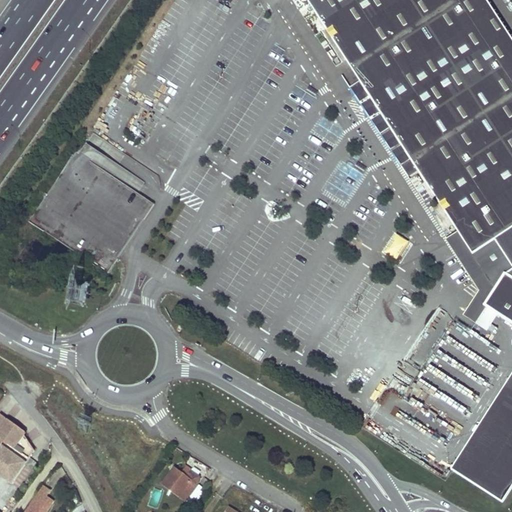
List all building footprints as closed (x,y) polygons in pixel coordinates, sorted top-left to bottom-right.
[(307,0),(327,29),(361,81),(350,88),(407,176),(418,169),(459,231),(496,288),(485,305),(496,312),(511,322),(511,374),(451,469),(502,501),(511,485),(511,40),(486,1),(485,0),(307,0)] [(126,154),(94,133),(87,142),(79,154),(76,152),(29,222),(38,228),(107,275),(128,244),(155,205),(138,193),(145,182),(137,177),(118,165),(126,154)] [(496,288),(459,231),(448,238),(480,292),(465,316),(475,321),(485,305),(496,288)] [(397,262),(409,243),(394,234),(382,253),(397,262)] [(496,312),(485,305),(475,321),(486,328),(496,312)] [(476,408),(497,367),(488,363),(492,355),(486,352),(490,344),(453,325),(423,382),(432,387),(434,384),(440,387),(439,390),(457,400),(458,398),(476,408)] [(396,327),(388,336),(393,340),(400,330),(396,327)] [(23,435),(25,433),(0,414),(0,438),(5,442),(0,449),(0,475),(10,483),(34,451),(23,435)] [(190,482),(173,469),(162,484),(184,500),(194,487),(189,483),(190,482)] [(43,487),(38,494),(44,499),(49,491),(43,487)] [(44,511),(51,503),(44,499),(38,494),(25,511),(44,511)]
